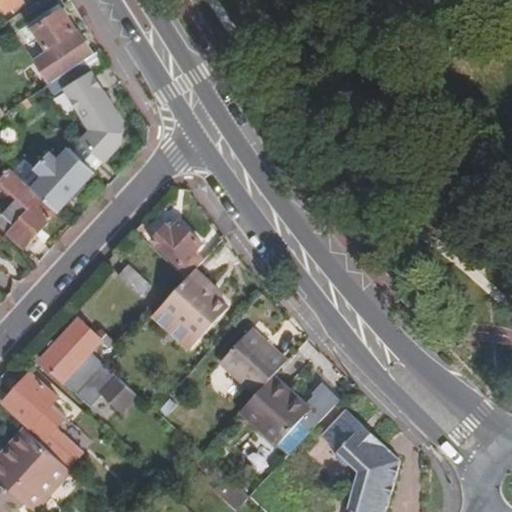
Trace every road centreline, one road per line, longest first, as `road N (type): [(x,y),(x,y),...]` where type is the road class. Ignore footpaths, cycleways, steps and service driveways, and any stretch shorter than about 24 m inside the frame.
road 1 (residential): [(193,133),(333,326),(476,472)]
road 2 (residential): [(507,442),(404,346),(217,113)]
road 3 (residential): [(0,342),(193,133)]
road 4 (residential): [(107,0),(193,133)]
road 5 (residential): [(217,113),(146,0)]
